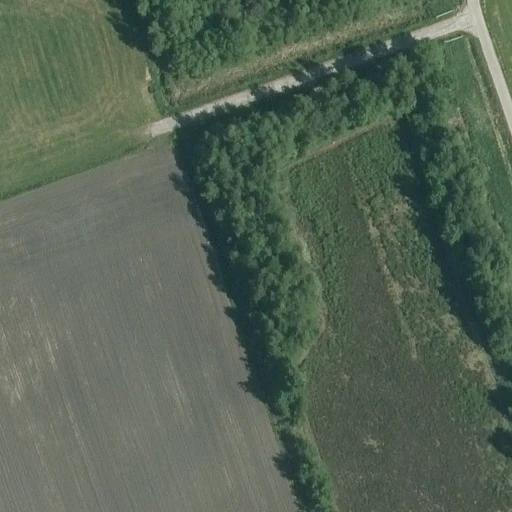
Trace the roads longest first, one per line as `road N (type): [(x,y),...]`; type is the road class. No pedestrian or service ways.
road 1 (track): [(475,18),(177,122)]
road 2 (track): [(472,0),(511,127)]
